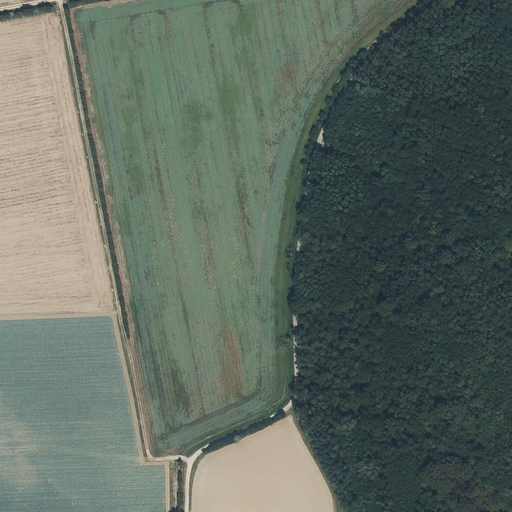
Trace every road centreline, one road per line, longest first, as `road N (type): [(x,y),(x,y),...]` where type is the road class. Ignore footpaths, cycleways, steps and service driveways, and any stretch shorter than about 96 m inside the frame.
road 1 (track): [(441,0),(346,87),(319,140),(297,243),(293,395),(280,412),(191,461),(187,511)]
road 2 (track): [(191,461),(149,458),(129,342)]
